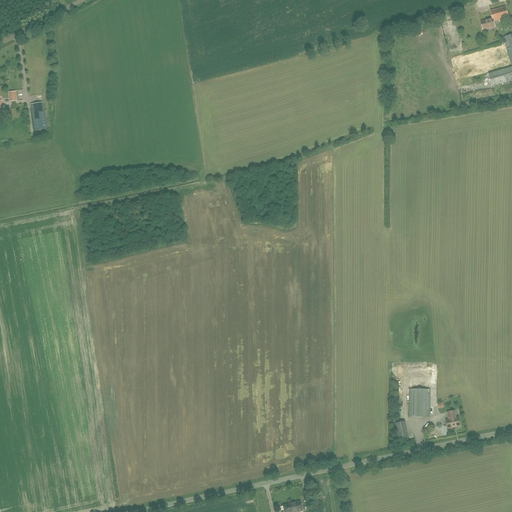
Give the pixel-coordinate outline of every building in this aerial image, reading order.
[(495,27),(494,22),(509,18),(506,6),(490,10),(493,19),(481,22),(483,30),(495,27)] [(450,58),(457,81),(511,65),(504,42),(450,58)] [(511,67),(489,74),(492,86),(511,80),(511,67)] [(470,92),(461,92),(462,100),(471,99),(470,92)] [(47,129),(42,97),(30,99),(35,131),(47,129)] [(410,390),(409,417),(430,418),(430,390),(410,390)] [(448,429),(461,426),(459,418),(456,418),(455,411),(447,413),(449,420),(446,421),(448,429)] [(397,440),(405,438),(402,423),(394,424),(396,436),(393,436),(394,441),(397,440)] [(290,504),(292,511),(295,511),(302,511),(300,501),(292,503),(292,504),(290,504)]
